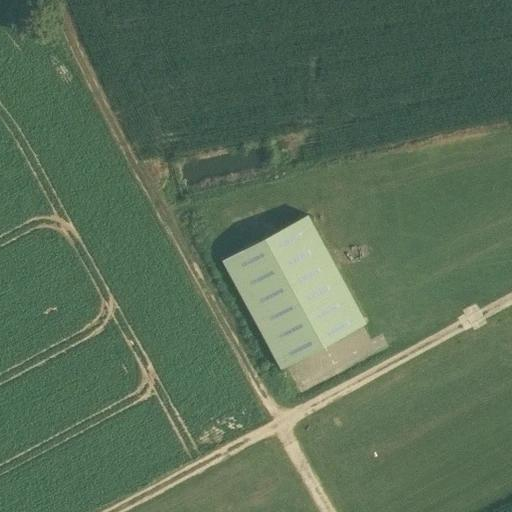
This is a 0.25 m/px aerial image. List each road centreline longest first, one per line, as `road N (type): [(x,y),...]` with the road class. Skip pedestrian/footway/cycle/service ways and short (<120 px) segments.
road 1 (track): [(280,421),(55,0)]
road 2 (track): [(280,421),(511,300)]
road 3 (track): [(280,421),(114,511)]
